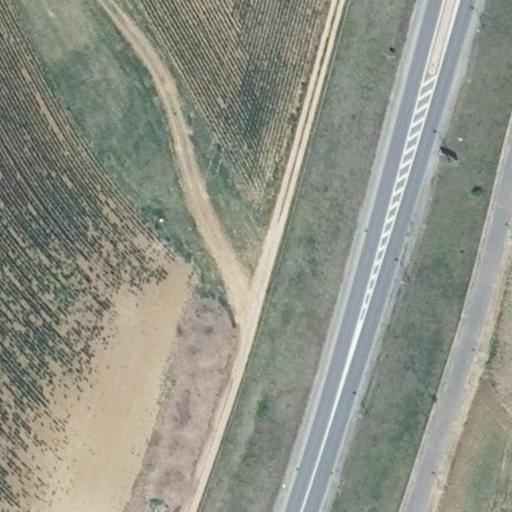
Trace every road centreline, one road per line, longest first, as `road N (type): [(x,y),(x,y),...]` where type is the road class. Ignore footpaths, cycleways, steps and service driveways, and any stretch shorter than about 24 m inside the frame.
road 1 (track): [(337,0),(186,511)]
road 2 (primary): [(300,511),(395,194)]
road 3 (primary): [(395,194),(467,0)]
road 4 (primary): [(433,0),(395,194)]
